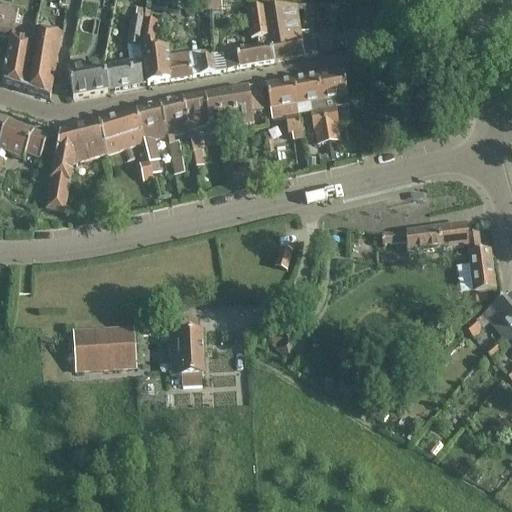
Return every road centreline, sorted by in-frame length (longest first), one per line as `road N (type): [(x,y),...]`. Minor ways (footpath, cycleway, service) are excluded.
road 1 (tertiary): [(491,153),(92,245),(0,252)]
road 2 (residential): [(478,66),(401,50),(43,114),(0,94)]
